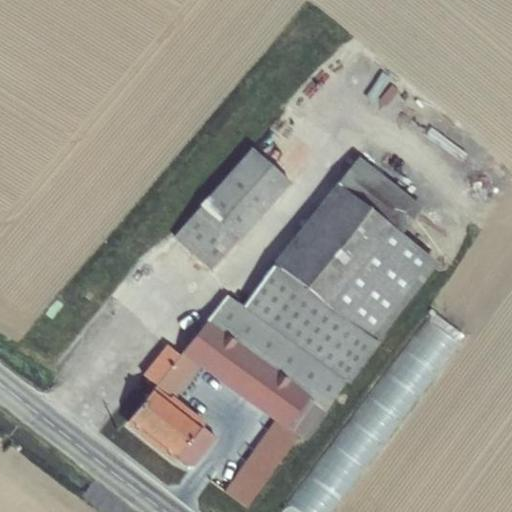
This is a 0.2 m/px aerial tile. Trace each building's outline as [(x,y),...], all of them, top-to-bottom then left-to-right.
[(393,122),(369,154),(434,202),(435,200),(458,169),(393,122)] [(267,146),(217,204),(254,236),(304,178),(267,146)] [(419,220),(459,244),(471,227),(435,200),(434,202),(369,154),(350,179),(413,227),(419,220)] [(353,309),(391,336),(459,244),(419,220),(413,227),(350,179),(287,262),(289,263),(351,311),(353,309)] [(216,203),(208,212),(238,234),(219,258),(228,266),(254,236),(217,204),(216,203)] [(189,234),(219,258),(238,234),(208,212),(189,234)] [(362,376),(391,336),(353,309),(351,311),(289,263),(261,302),(362,376)] [(320,433),(362,376),(261,302),(242,289),(198,344),(298,418),(243,491),(257,501),(313,428),(320,433)] [(428,314),(293,511),(341,511),(462,337),(428,314)] [(207,456),(226,433),(180,398),(208,362),(193,351),(139,418),(196,459),(207,456)]
